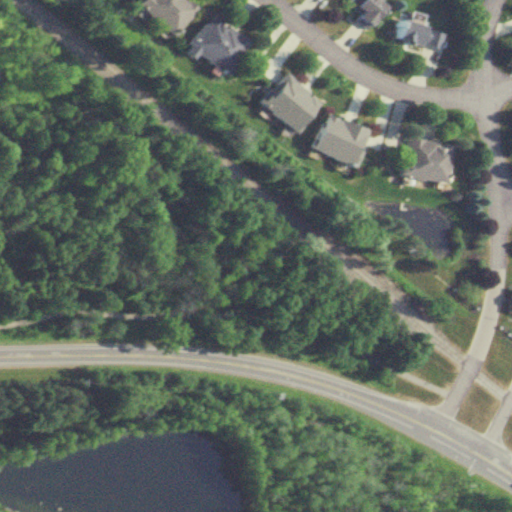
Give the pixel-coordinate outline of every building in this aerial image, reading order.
[(169,34),(195,5),(189,0),(137,0),(135,3),(169,34)] [(384,4),(379,0),(343,0),(344,0),(356,11),(350,18),(361,28),(384,4)] [(247,40),(208,12),(180,49),(191,58),(195,52),(223,72),(247,40)] [(392,37),(435,48),(439,29),(396,18),(392,37)] [(317,104),(283,70),(255,97),(289,131),(317,104)] [(353,165),(366,127),(321,112),(308,150),(353,165)] [(448,142),(402,137),(398,176),(443,181),(448,142)] [(511,314),(511,287),(508,287),(503,313),(511,314)]
